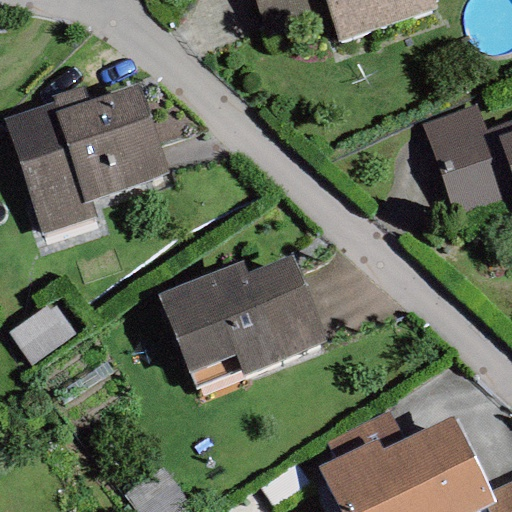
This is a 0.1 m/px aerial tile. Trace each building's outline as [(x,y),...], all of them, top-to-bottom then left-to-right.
[(253,0),(263,27),(326,6),(338,43),(435,10),(431,0),(253,0)] [(138,97),(7,137),(35,231),(166,191),(138,97)] [(511,120),(484,130),(475,106),(421,125),(454,216),(502,199),(509,197),(511,195),(511,120)] [(241,261),(156,296),(194,390),(240,371),(243,378),(327,344),(291,255),(246,273),(241,261)] [(324,442),(335,459),(376,439),(382,450),(402,440),(387,411),(324,442)] [(335,459),(317,468),(342,511),(475,511),(486,507),(496,502),(490,492),(453,416),(402,440),(382,450),(376,439),(335,459)] [(511,511),(511,481),(490,492),(496,502),(486,507),(488,511),(511,511)]
